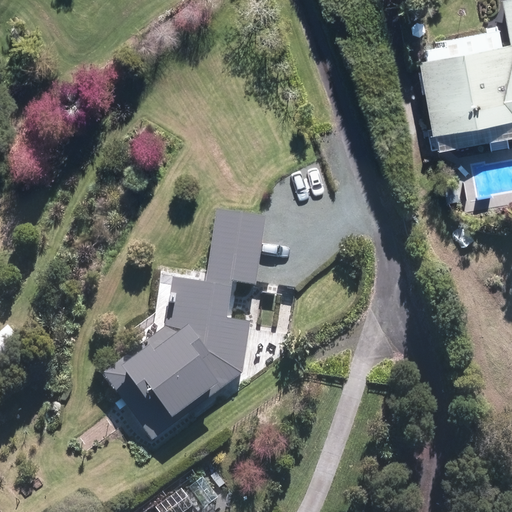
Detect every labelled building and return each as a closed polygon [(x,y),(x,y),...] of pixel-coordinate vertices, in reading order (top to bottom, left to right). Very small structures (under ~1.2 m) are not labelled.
[(511,0),(504,0),(511,39),(504,41),(501,26),(446,35),(447,42),(427,45),(429,53),(424,55),(436,129),(511,116),(511,0)] [(257,284),(267,216),(218,209),(207,282),(175,277),(167,324),(103,373),(153,439),(242,372),(251,321),(227,317),(233,287),(234,280),(257,284)] [(22,318),(30,320),(31,313),(24,312),(22,318)] [(0,354),(3,357),(22,339),(8,324),(0,331),(0,354)] [(217,472),(211,477),(219,488),(226,483),(217,472)] [(219,496),(203,475),(183,491),(199,511),(219,496)]
